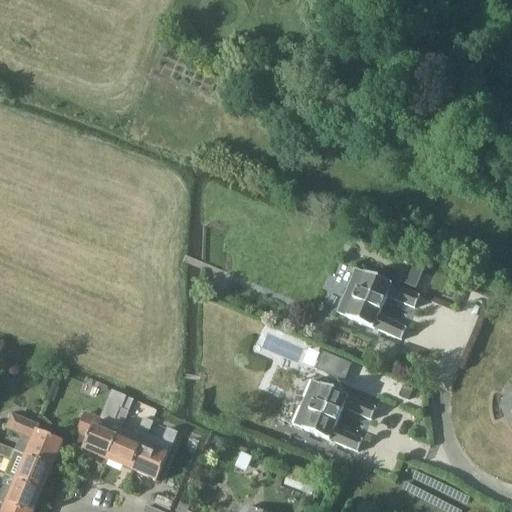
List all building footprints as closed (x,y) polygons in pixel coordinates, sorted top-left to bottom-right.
[(416,290),(425,266),(410,260),(400,284),(416,290)] [(415,310),(420,297),(356,270),(337,315),(402,342),(407,329),(379,318),(387,298),(415,310)] [(316,370),(345,383),(352,366),(323,353),(316,370)] [(371,422),(376,409),(312,382),(293,427),(358,454),(363,441),(335,430),(344,410),(371,422)] [(511,385),(511,387),(510,388),(507,391),(506,394),(505,396),(504,399),(504,401),(503,403),(503,406),(503,408),(503,410),(504,412),(504,413),(505,415),(505,417),(507,420),(508,423),(511,426),(511,427),(511,385)] [(129,413),(133,401),(124,397),(120,409),(118,408),(109,430),(97,425),(99,421),(86,415),(79,434),(90,439),(84,452),(109,462),(120,435),(119,435),(129,413)] [(54,469),(64,444),(38,433),(40,429),(13,417),(8,431),(22,437),(16,452),(16,453),(54,469)] [(148,434),(153,423),(144,419),(139,431),(148,434)] [(173,445),(178,433),(169,429),(164,441),(149,435),(145,445),(133,472),(158,482),(169,455),(173,445)] [(133,472),(145,445),(120,435),(109,462),(133,472)] [(44,494),(54,469),(16,453),(16,452),(0,445),(0,455),(12,460),(5,477),(44,494)] [(252,474),(259,459),(244,453),(237,468),(252,474)] [(36,511),(44,494),(5,477),(0,475),(0,485),(1,486),(0,487),(0,503),(7,507),(19,511),(36,511)] [(159,497),(156,504),(171,511),(174,504),(170,502),(159,497)]
